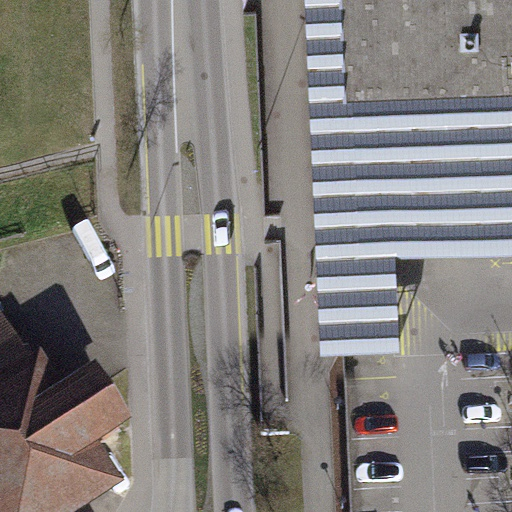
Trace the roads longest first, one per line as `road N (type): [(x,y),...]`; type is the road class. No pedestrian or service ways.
road 1 (secondary): [(236,511),(218,232),(183,101)]
road 2 (secondary): [(183,101),(166,233),(174,511)]
